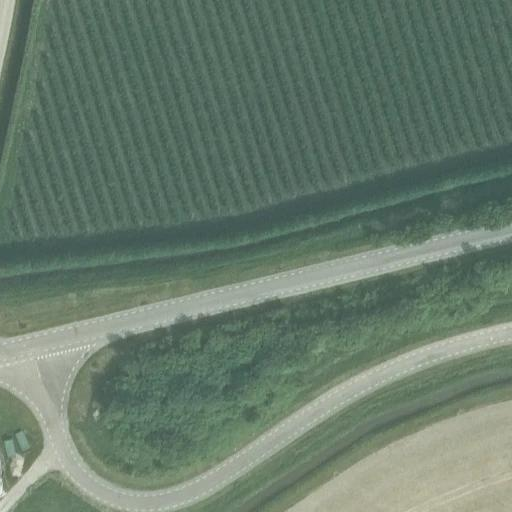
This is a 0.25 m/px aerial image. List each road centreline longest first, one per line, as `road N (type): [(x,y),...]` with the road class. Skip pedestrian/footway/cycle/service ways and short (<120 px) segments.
road 1 (unclassified): [(37,346),(60,449),(74,472),(116,500),(146,504),(185,496),(356,387),(474,340),(511,335)]
road 2 (tertiary): [(37,346),(511,233)]
